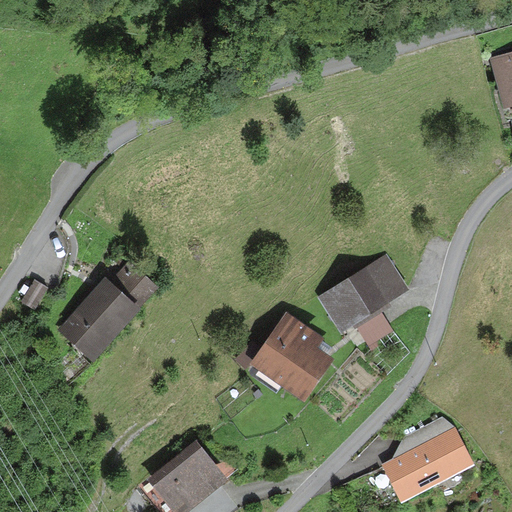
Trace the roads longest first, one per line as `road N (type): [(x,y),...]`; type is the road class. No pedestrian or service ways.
road 1 (unclassified): [(511,16),(139,120),(114,134),(65,188),(0,295)]
road 2 (unclassified): [(283,511),(408,384),(430,342),(468,222),(511,175)]
